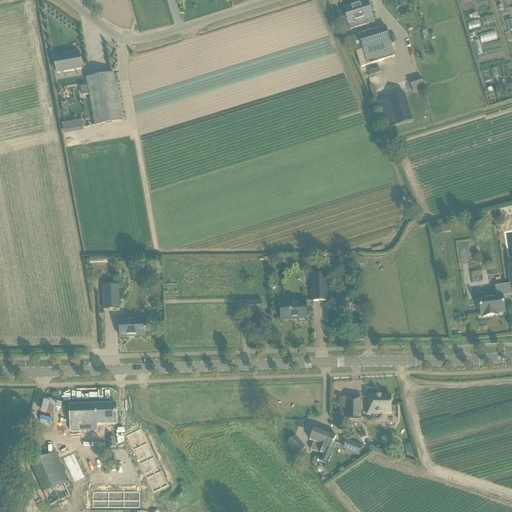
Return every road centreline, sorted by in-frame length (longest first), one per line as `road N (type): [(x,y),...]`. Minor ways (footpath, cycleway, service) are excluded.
road 1 (unclassified): [(61,0),(136,41),(271,0)]
road 2 (tertiary): [(129,370),(324,362)]
road 3 (tertiary): [(324,362),(511,356)]
road 4 (tertiary): [(0,369),(129,370)]
